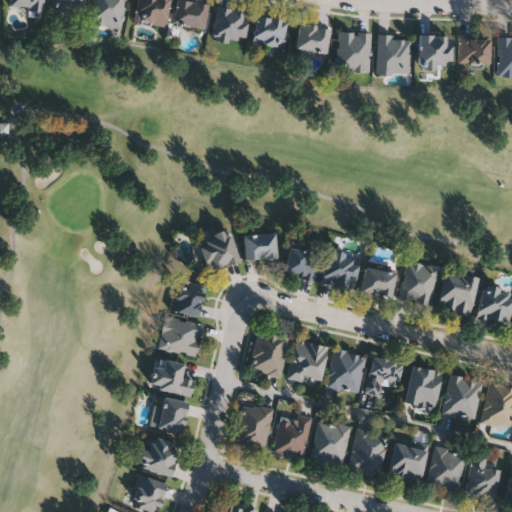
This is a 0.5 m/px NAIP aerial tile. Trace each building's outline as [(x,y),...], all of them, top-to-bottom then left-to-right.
[(43,0),(43,8),(9,6),(9,0),(43,0)] [(84,0),(82,12),(53,7),(53,0),(84,0)] [(125,0),(121,27),(88,22),(91,0),(125,0)] [(168,0),(163,25),(132,19),(136,0),(168,0)] [(204,0),(204,25),(173,24),(173,0),(204,0)] [(245,7),(245,39),(214,39),(213,8),(245,7)] [(284,15),(283,44),(253,43),(253,14),(284,15)] [(294,47),(298,21),(329,26),(325,52),(294,47)] [(367,71),(334,69),(336,29),(369,31),(367,71)] [(418,66),(418,32),(450,32),(450,66),(418,66)] [(375,72),(376,33),(408,34),(407,73),(375,72)] [(511,75),(497,75),(497,34),(511,34),(511,75)] [(489,62),(456,62),(456,35),(489,35),(489,62)] [(206,269),(198,236),(229,228),(237,260),(206,269)] [(275,232),(275,257),(244,257),(244,232),(275,232)] [(318,251),(313,278),(283,274),(288,246),(318,251)] [(352,287),(320,281),(326,249),(359,255),(352,287)] [(397,297),(405,259),(437,266),(429,304),(397,297)] [(390,296),(359,289),(365,264),(395,271),(390,296)] [(476,276),(469,313),(437,307),(444,270),(476,276)] [(205,285),(198,314),(169,308),(176,279),(205,285)] [(475,316),(482,282),(511,288),(511,293),(506,323),(475,316)] [(195,355),(156,346),(163,314),(202,322),(195,355)] [(280,374),(249,368),(257,330),(288,336),(280,374)] [(320,381),(287,375),(294,338),(327,344),(320,381)] [(358,392),(326,387),(332,347),(364,353),(358,392)] [(396,385),(382,381),(378,395),(363,391),(373,354),(403,362),(396,385)] [(184,362),(182,376),(193,378),(190,394),(150,386),(156,356),(184,362)] [(434,408),(403,402),(410,364),(440,370),(434,408)] [(441,413),(448,373),(480,379),(473,419),(441,413)] [(511,419),(510,428),(479,422),(487,381),(511,386),(511,419)] [(188,401),(181,432),(147,424),(152,403),(161,405),(163,395),(188,401)] [(264,447),(234,441),(242,402),(272,408),(264,447)] [(310,418),(302,456),(272,450),(280,412),(310,418)] [(341,466),(308,459),(317,418),(350,425),(341,466)] [(347,468),(355,429),(386,435),(379,474),(347,468)] [(169,475),(139,464),(151,433),(181,445),(169,475)] [(418,483),(387,476),(395,440),(426,446),(418,483)] [(425,484),(432,445),(465,452),(457,491),(425,484)] [(500,469),(493,499),(463,493),(471,455),(486,458),(484,465),(500,469)] [(165,479),(160,511),(132,507),(136,475),(165,479)]
